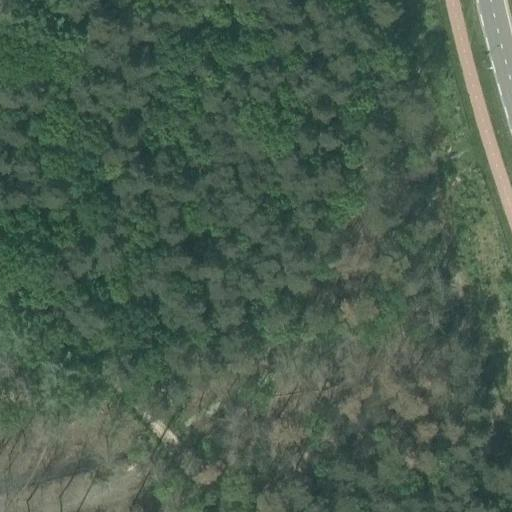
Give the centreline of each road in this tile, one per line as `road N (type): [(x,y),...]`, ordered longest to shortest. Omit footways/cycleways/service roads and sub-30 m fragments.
road 1 (track): [(222,511),(0,250)]
road 2 (track): [(0,210),(135,103)]
road 3 (track): [(374,346),(231,429)]
road 4 (track): [(135,103),(258,0)]
